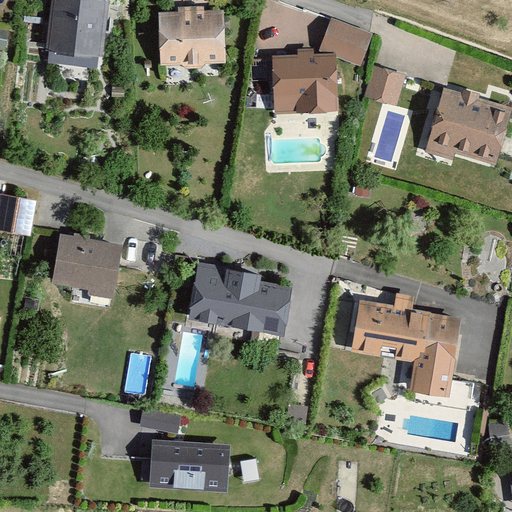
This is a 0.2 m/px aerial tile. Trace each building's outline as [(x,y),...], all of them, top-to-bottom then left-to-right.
[(54,0),(49,57),(107,63),(114,3),(89,0),(54,0)] [(229,16),(164,18),(166,70),(231,67),(229,16)] [(377,40),(334,26),(324,56),(338,61),(344,63),(367,70),(377,40)] [(338,61),(276,62),(277,119),(345,118),(344,63),(338,61)] [(378,71),(368,103),(399,113),(409,80),(378,71)] [(511,137),(511,110),(446,90),(425,157),(456,167),(459,157),(502,170),(511,137)] [(3,197),(0,217),(0,230),(35,235),(39,202),(3,197)] [(124,246),(61,235),(52,284),(89,291),(88,296),(115,300),(124,246)] [(235,268),(199,262),(190,318),(283,334),(291,287),(260,282),(261,276),(235,271),(235,268)] [(360,307),(355,355),(418,368),(414,395),(457,402),(467,322),(416,315),(418,300),(386,292),(385,310),(360,307)] [(491,427),(494,454),(511,452),(511,445),(510,424),(491,427)] [(235,449),(158,444),(155,487),(232,492),(235,449)]
